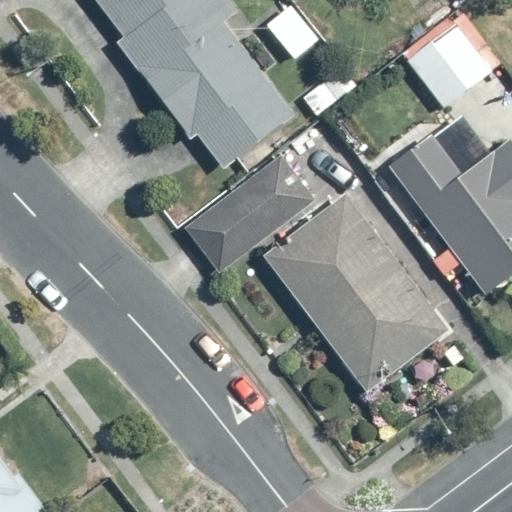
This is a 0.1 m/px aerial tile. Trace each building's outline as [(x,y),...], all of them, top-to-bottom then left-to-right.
[(233,12),(223,0),(90,0),(123,42),(117,46),(216,173),(290,115),(218,23),(233,12)] [(498,66),(462,16),(406,56),(441,106),(498,66)] [(458,174),(428,132),(383,164),(480,299),(511,275),(511,138),(510,137),(458,174)] [(316,200),(280,150),(182,220),(218,271),(316,200)] [(446,330),(343,193),(259,256),(361,393),(446,330)] [(0,511),(42,511),(0,458),(0,511)]
